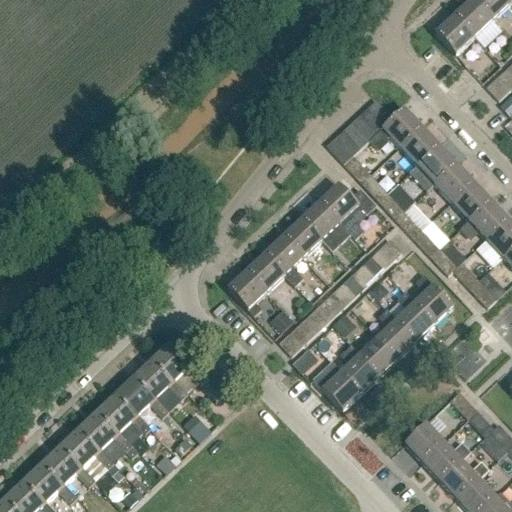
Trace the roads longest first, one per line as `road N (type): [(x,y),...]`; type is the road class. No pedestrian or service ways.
road 1 (residential): [(0,247),(264,0)]
road 2 (residential): [(172,291),(373,40)]
road 3 (residential): [(385,511),(172,291)]
road 4 (residential): [(0,453),(172,291)]
road 5 (residential): [(511,178),(373,40)]
